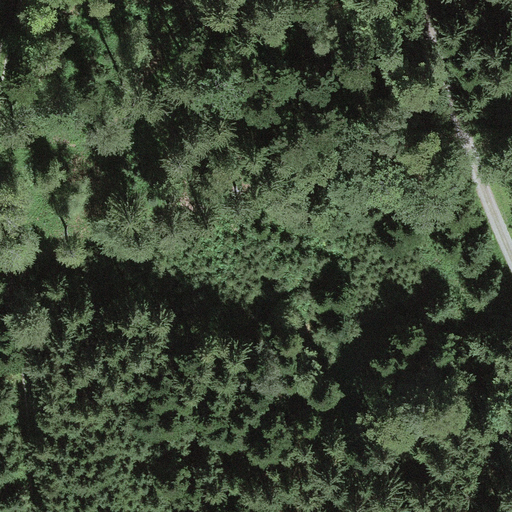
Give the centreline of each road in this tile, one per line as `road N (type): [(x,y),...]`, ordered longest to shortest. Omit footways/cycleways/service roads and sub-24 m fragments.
road 1 (track): [(34,511),(31,350),(0,228)]
road 2 (track): [(423,0),(478,186),(511,262)]
